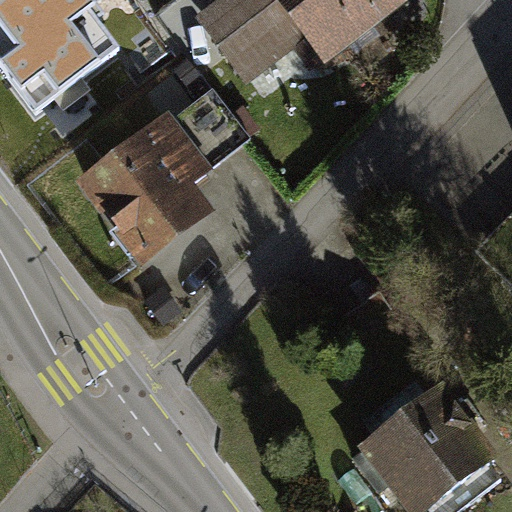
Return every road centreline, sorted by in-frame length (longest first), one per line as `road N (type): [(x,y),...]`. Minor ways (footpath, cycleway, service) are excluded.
road 1 (residential): [(501,30),(274,262)]
road 2 (residential): [(121,413),(274,262)]
road 3 (tertiary): [(0,247),(121,413)]
road 4 (residential): [(121,413),(22,511)]
road 5 (tertiary): [(121,413),(206,511)]
